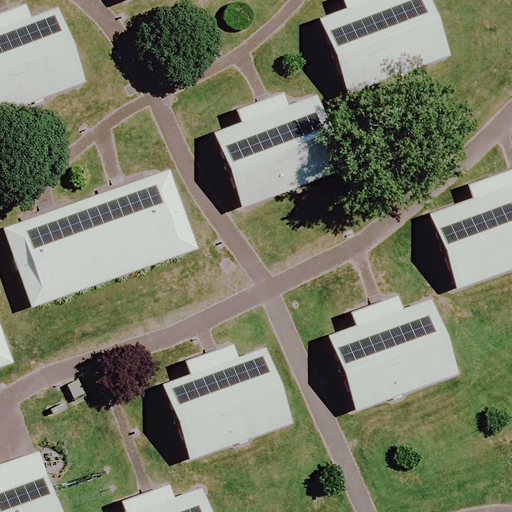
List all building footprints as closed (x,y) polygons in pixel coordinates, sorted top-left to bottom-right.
[(347,96),(450,56),(428,0),(368,0),(317,21),(347,96)] [(0,111),(83,83),(57,9),(7,26),(0,28),(0,111)] [(239,209),(344,171),(316,94),(269,111),(211,132),(239,209)] [(30,310),(198,250),(169,170),(118,188),(48,213),(1,230),(30,310)] [(455,289),(511,268),(511,183),(428,214),(455,289)] [(354,411),(459,373),(431,297),(381,316),(327,335),(354,411)] [(0,366),(13,362),(0,326),(0,366)] [(189,462),(294,423),(265,346),(217,363),(160,384),(189,462)] [(0,511),(61,511),(39,447),(0,460),(0,511)] [(210,511),(201,487),(151,504),(129,511),(210,511)]
